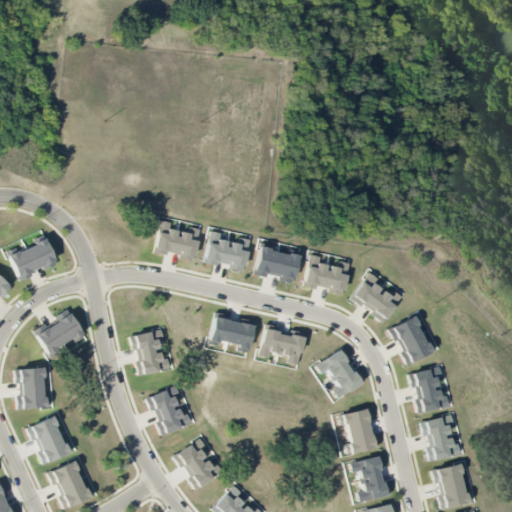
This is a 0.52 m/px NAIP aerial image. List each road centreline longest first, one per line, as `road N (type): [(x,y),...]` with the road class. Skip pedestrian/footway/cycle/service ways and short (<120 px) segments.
road 1 (residential): [(90,279),(144,273),(326,315),(351,328),(383,374),(416,511)]
road 2 (residential): [(183,511),(125,416),(85,254),(69,223),(35,202),(0,197)]
